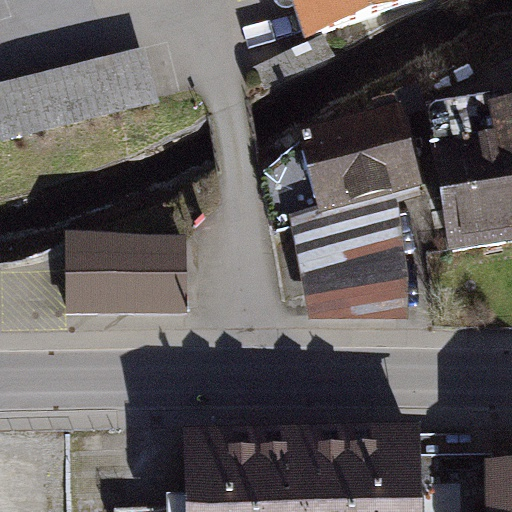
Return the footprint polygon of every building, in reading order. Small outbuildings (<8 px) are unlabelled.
[(278,0),(299,62),(434,18),(428,0),(278,0)] [(329,53),(260,83),(270,104),(338,74),(329,53)] [(149,54),(0,90),(0,120),(7,150),(163,112),(149,54)] [(511,108),(426,122),(448,263),(511,252),(511,108)] [(422,199),(398,121),(292,150),(312,219),(289,227),(308,327),(408,324),(406,287),(397,208),(422,199)] [(184,246),(65,244),(63,322),(183,324),(184,246)] [(417,511),(415,441),(183,447),(184,511),(417,511)] [(511,511),(511,480),(480,481),(480,511),(511,511)]
